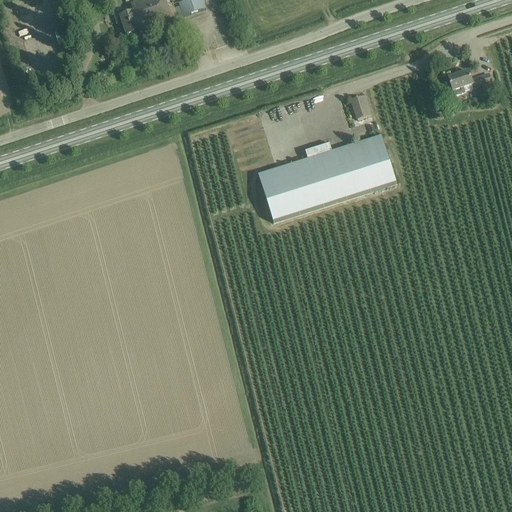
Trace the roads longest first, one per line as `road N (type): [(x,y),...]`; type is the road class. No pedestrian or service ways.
road 1 (primary): [(0,163),(499,0)]
road 2 (unclassified): [(0,140),(412,0)]
road 3 (unclassified): [(511,19),(474,31),(461,52),(331,96)]
